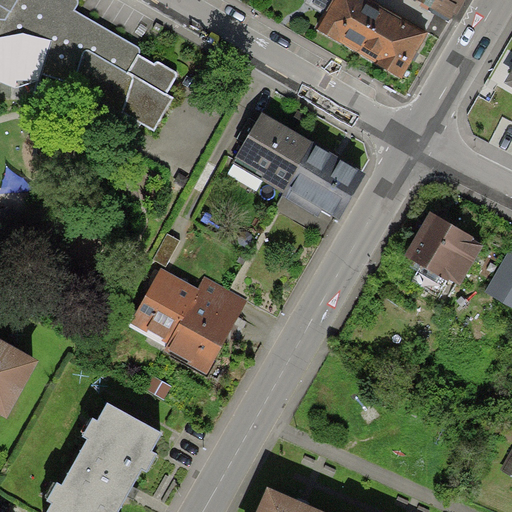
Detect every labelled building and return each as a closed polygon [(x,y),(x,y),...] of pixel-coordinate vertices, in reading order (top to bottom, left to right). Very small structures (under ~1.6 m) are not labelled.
[(0,0),(0,80),(19,80),(20,69),(37,70),(35,82),(40,83),(42,71),(46,72),(47,76),(75,85),(79,89),(98,88),(96,95),(101,102),(121,101),(119,111),(155,131),(176,99),(169,94),(179,77),(178,73),(160,60),(157,65),(139,55),(139,48),(75,12),(69,13),(58,4),(60,0),(0,0)] [(306,0),(305,3),(324,15),(334,0),(306,0)] [(334,0),(324,15),(317,27),(358,52),(386,7),(374,0),(364,0),(364,1),(362,0),(334,0)] [(418,0),(430,6),(428,10),(450,22),(463,0),(418,0)] [(428,30),(386,7),(358,52),(402,77),(428,30)] [(313,144),(262,115),(238,155),(267,172),(263,178),(285,191),(289,185),(313,144)] [(362,172),(313,144),(289,185),(339,213),(362,172)] [(484,241),(435,212),(411,254),(461,282),(484,241)] [(58,237),(37,228),(30,239),(28,249),(52,250),(58,237)] [(181,242),(169,235),(154,259),(167,266),(181,242)] [(511,304),(511,248),(487,290),(511,304)] [(171,338),(196,294),(162,274),(135,320),(171,338)] [(247,299),(206,276),(196,294),(171,338),(167,344),(208,368),(247,299)] [(35,363),(0,343),(0,406),(8,411),(35,363)] [(0,473),(0,493),(33,511),(47,511),(109,404),(135,418),(149,394),(70,349),(0,473)] [(135,418),(109,404),(47,511),(116,511),(162,433),(135,418)] [(313,511),(272,493),(263,511),(313,511)]
